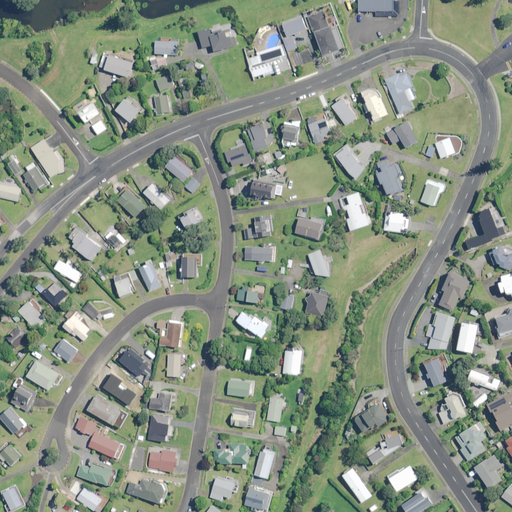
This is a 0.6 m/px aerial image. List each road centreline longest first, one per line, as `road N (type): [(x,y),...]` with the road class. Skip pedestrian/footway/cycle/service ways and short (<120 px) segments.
road 1 (tertiary): [(418,47),(447,55),(472,75),(488,124),(455,220),(399,321),(394,364),(403,400),(476,511)]
road 2 (tertiary): [(194,123),(418,47)]
road 3 (residential): [(220,302),(170,300),(147,308),(101,351),(56,430)]
road 4 (residential): [(220,302),(183,511)]
road 5 (residential): [(194,123),(223,209),(220,302)]
road 6 (residential): [(0,69),(46,109),(94,175)]
